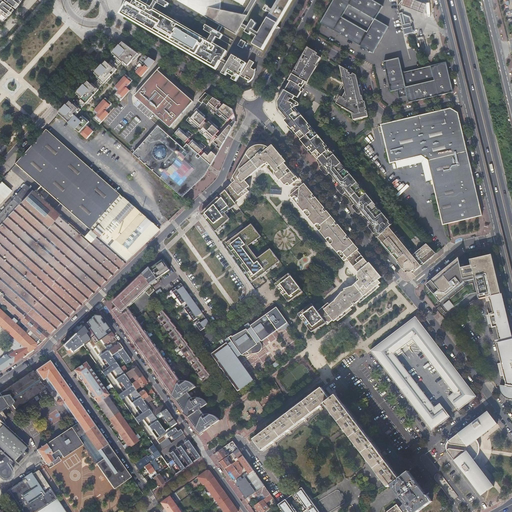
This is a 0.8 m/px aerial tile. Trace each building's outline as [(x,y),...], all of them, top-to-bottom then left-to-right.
[(20,1),(19,0),(3,0),(3,1),(0,0),(0,17),(2,15),(5,18),(7,14),(5,13),(7,10),(10,12),(13,9),(10,7),(11,5),(14,7),(15,6),(12,4),(15,2),(17,4),(20,1)] [(278,0),(272,10),(271,13),(259,34),(253,30),(257,23),(253,20),(248,27),(242,24),(247,16),(243,15),(220,10),(221,6),(221,3),(221,1),(220,0),(127,0),(124,5),(125,6),(120,13),(216,69),(220,61),(221,61),(222,59),(227,51),(213,43),(209,40),(154,9),(157,3),(166,8),(169,4),(162,0),(176,0),(220,25),(222,27),(236,35),(241,27),(247,30),(246,32),(250,35),(251,33),(257,36),(253,44),(259,48),(259,47),(263,49),(272,34),(264,30),(269,22),(270,23),(276,26),(291,0),(278,0)] [(251,0),(243,15),(247,16),(256,0),(251,0)] [(370,52),(370,51),(373,53),(389,26),(376,18),(383,5),(373,0),(333,0),(321,22),(368,50),(368,51),(370,52)] [(404,0),(402,6),(425,13),(428,4),(414,0),(404,0)] [(401,14),(403,35),(414,33),(413,27),(410,28),(409,23),(407,23),(406,17),(404,17),(403,14),(401,14)] [(206,25),(204,30),(212,35),(216,37),(221,40),(223,35),(219,32),(217,31),(206,25)] [(241,40),(238,45),(243,48),(246,42),(241,40)] [(87,139),(93,131),(86,125),(89,121),(83,115),(80,118),(76,114),(86,102),(88,104),(93,98),(91,97),(104,82),(106,84),(111,78),(109,77),(122,62),(124,64),(128,60),(129,60),(132,62),(137,56),(134,53),(136,51),(130,47),(129,49),(123,43),(113,54),(116,56),(115,57),(117,59),(112,65),(110,63),(109,64),(106,61),(95,74),(98,76),(97,77),(99,79),(94,85),(92,83),(91,84),(88,81),(77,94),(80,97),(79,98),(81,99),(76,105),(74,103),(73,104),(70,101),(59,113),(63,117),(87,139)] [(307,52),(306,51),(304,55),(306,56),(304,59),(302,58),(302,59),(301,61),(300,61),(293,74),(308,83),(317,66),(316,66),(321,58),(322,56),(309,48),(307,52)] [(227,65),(222,74),(226,76),(228,73),(234,77),(232,80),(236,82),(240,76),(245,79),(245,78),(249,81),(248,83),(251,81),(252,80),(253,78),(254,77),(255,75),(256,71),(256,69),(255,71),(251,68),(254,63),(250,60),(246,67),(245,67),(247,63),(240,59),(238,62),(238,61),(239,59),(233,55),(229,63),(227,65)] [(141,78),(155,62),(149,59),(147,60),(143,57),(136,65),(138,66),(134,70),(137,72),(136,73),(141,78)] [(453,92),(446,62),(433,65),(426,67),(422,67),(402,72),(399,58),(384,61),(385,68),(383,68),(384,70),(386,70),(391,91),(398,89),(399,93),(400,94),(399,95),(401,97),(402,95),(403,96),(407,95),(409,102),(453,92)] [(368,117),(367,111),(366,111),(365,109),(364,109),(363,104),(361,94),(363,93),(359,79),(359,78),(348,72),(348,71),(340,66),(343,80),(348,82),(344,88),(342,92),(342,93),(340,96),(340,97),(336,104),(352,112),(353,120),(368,117)] [(158,70),(135,96),(155,114),(170,128),(193,102),(158,70)] [(290,82),(301,93),(302,92),(304,89),(302,88),(306,82),(308,83),(293,74),(289,81),(290,82)] [(129,91),(130,91),(127,88),(133,81),(127,75),(115,88),(119,92),(115,96),(120,101),(129,91)] [(335,95),(340,97),(340,96),(342,93),(342,92),(344,88),(348,82),(343,80),(336,92),(335,95)] [(319,158),(330,149),(295,107),(296,106),(298,106),(299,105),(299,104),(299,103),(293,100),(295,96),(298,98),(301,93),(290,82),(289,84),(285,90),(284,89),(282,92),(277,101),(277,109),(286,120),(285,120),(289,125),(296,133),(305,144),(313,154),(318,159),(319,158)] [(198,101),(202,103),(209,95),(205,93),(198,101)] [(209,95),(203,102),(214,111),(220,104),(221,102),(209,95)] [(103,121),(109,114),(106,111),(112,104),(106,99),(94,112),(98,115),(94,120),(100,124),(103,121)] [(220,104),(214,111),(217,113),(219,110),(223,106),(220,104)] [(233,109),(225,104),(219,110),(217,113),(216,113),(226,122),(230,117),(231,118),(234,114),(233,109)] [(205,116),(197,109),(194,112),(196,113),(191,119),(189,117),(187,120),(195,127),(196,126),(199,128),(204,121),(206,119),(204,117),(205,116)] [(429,160),(468,151),(459,114),(451,109),(418,116),(419,120),(413,121),(412,118),(382,125),(390,163),(396,162),(421,156),(429,160)] [(201,130),(200,132),(208,139),(209,138),(211,140),(219,131),(217,129),(218,127),(210,120),(207,124),(201,130)] [(204,121),(199,128),(201,130),(207,124),(204,121)] [(296,133),(289,125),(287,127),(294,135),(296,133)] [(171,138),(158,126),(136,151),(135,150),(132,153),(161,178),(183,198),(205,176),(208,170),(211,165),(201,157),(200,156),(188,145),(187,144),(183,148),(175,141),(171,138)] [(175,141),(178,137),(187,144),(189,142),(188,140),(193,135),(188,131),(186,134),(180,128),(171,138),(175,141)] [(91,231),(122,197),(45,129),(15,164),(91,231)] [(206,152),(201,157),(211,165),(231,132),(228,130),(224,135),(222,133),(213,144),(216,147),(209,155),(206,152)] [(193,140),(188,145),(200,156),(203,153),(201,152),(206,146),(202,143),(199,146),(193,140)] [(230,185),(226,190),(234,200),(239,196),(239,195),(242,193),(242,194),(248,190),(246,187),(249,185),(244,178),(250,174),(250,175),(260,168),(260,167),(264,165),(266,165),(269,163),(270,164),(269,165),(274,171),(273,172),(273,174),(277,178),(278,177),(280,180),(284,186),(287,183),(290,186),(298,179),(291,171),(290,171),(284,163),(286,161),(272,145),(269,147),(268,146),(266,145),(265,145),(263,144),(260,144),(258,144),(256,145),(253,146),(251,148),(250,149),(248,151),(231,181),(233,183),(234,184),(231,186),(230,185)] [(313,154),(305,144),(303,146),(311,156),(313,154)] [(321,164),(318,167),(320,169),(322,168),(322,169),(335,156),(330,149),(319,158),(320,161),(321,161),(323,163),(321,164)] [(483,216),(468,151),(429,160),(433,180),(435,189),(443,225),(483,216)] [(335,156),(322,169),(324,171),(323,172),(325,174),(326,175),(328,173),(330,172),(331,174),(342,163),(335,156)] [(421,156),(396,162),(398,168),(423,162),(427,182),(433,180),(429,160),(421,156)] [(349,173),(342,163),(331,174),(332,174),(331,175),(332,177),(333,178),(336,181),(337,181),(339,183),(337,184),(335,186),(336,187),(337,185),(344,178),(346,176),(349,173)] [(355,179),(349,173),(346,176),(344,178),(337,185),(336,187),(336,188),(338,188),(340,191),(339,192),(340,193),(341,193),(343,190),(347,187),(350,184),(352,182),(355,179)] [(343,190),(341,193),(342,194),(342,195),(344,193),(346,192),(348,194),(347,195),(348,195),(349,197),(349,196),(350,195),(352,193),(360,185),(355,179),(352,182),(350,184),(347,187),(343,190)] [(0,203),(11,191),(1,182),(0,183),(0,203)] [(358,247),(304,183),(301,186),(297,186),(296,190),(290,195),(292,198),(294,196),(296,196),(297,196),(299,199),(299,200),(299,202),(297,203),(299,206),(300,205),(302,207),(301,208),(303,211),(305,209),(307,209),(308,209),(310,212),(310,214),(310,215),(308,217),(310,219),(311,218),(313,221),(312,222),(314,224),(316,223),(318,223),(319,223),(321,226),(321,227),(321,228),(319,230),(321,233),(322,232),(324,234),(323,235),(325,238),(328,236),(329,236),(330,236),(332,239),(332,240),(332,241),(330,243),(332,246),(333,245),(335,248),(335,249),(337,251),(339,249),(340,249),(341,249),(344,252),(343,253),(343,255),(341,257),(344,259),(346,257),(356,248),(358,247)] [(0,223),(31,190),(26,184),(0,212),(0,223)] [(351,206),(353,208),(354,208),(356,211),(355,212),(356,213),(359,214),(361,212),(362,211),(364,213),(363,214),(364,216),(367,219),(368,220),(369,220),(371,222),(370,223),(368,225),(368,227),(369,228),(370,227),(383,214),(360,185),(352,193),(350,195),(349,196),(349,197),(352,201),(353,200),(355,202),(354,204),(351,206)] [(92,294),(159,230),(138,210),(107,245),(96,235),(90,242),(31,190),(0,223),(0,303),(25,326),(37,338),(42,342),(92,294)] [(234,200),(226,190),(201,213),(216,231),(230,218),(225,212),(227,210),(228,211),(236,204),(234,200)] [(107,245),(138,210),(122,196),(122,197),(91,231),(96,235),(107,245)] [(383,214),(370,227),(372,230),(371,231),(373,233),(376,234),(377,237),(377,238),(389,227),(392,224),(383,214)] [(251,223),(225,243),(238,259),(239,258),(243,263),(242,264),(254,281),(280,261),(270,248),(257,258),(248,246),(261,236),(251,223)] [(389,227),(377,238),(381,243),(382,242),(383,243),(382,244),(384,247),(396,235),(389,227)] [(404,245),(396,235),(384,247),(385,247),(386,247),(389,251),(388,251),(391,254),(393,255),(392,256),(404,245)] [(428,245),(427,244),(416,254),(417,255),(428,245)] [(408,250),(404,245),(392,256),(394,259),(395,258),(397,260),(396,261),(397,261),(408,250)] [(410,252),(408,250),(397,261),(404,271),(406,270),(408,268),(408,266),(412,266),(411,268),(413,270),(414,271),(434,251),(428,245),(417,255),(414,257),(412,254),(409,257),(406,255),(410,252)] [(361,254),(356,248),(346,257),(351,262),(352,262),(351,261),(352,260),(351,259),(352,258),(351,258),(352,257),(354,259),(361,254)] [(436,253),(435,252),(434,251),(414,271),(414,272),(429,260),(434,255),(436,253)] [(374,267),(369,261),(368,262),(361,254),(354,259),(352,257),(351,258),(352,258),(351,259),(352,260),(351,261),(352,262),(351,262),(358,271),(357,271),(357,276),(358,276),(358,278),(359,279),(357,281),(348,289),(349,289),(348,292),(354,300),(355,300),(356,301),(355,302),(357,303),(359,301),(360,300),(362,300),(363,301),(377,289),(375,287),(379,284),(381,282),(378,279),(377,278),(379,277),(378,273),(379,272),(376,269),(374,267)] [(454,261),(426,285),(440,302),(465,282),(475,279),(480,299),(487,298),(497,295),(502,294),(493,255),(471,259),(472,265),(462,267),(459,267),(454,261)] [(146,277),(152,285),(158,281),(157,279),(159,277),(160,278),(163,276),(170,271),(165,265),(166,264),(164,260),(151,268),(150,267),(143,274),(144,275),(146,277)] [(303,291),(289,273),(277,282),(291,300),(303,291)] [(144,293),(152,286),(152,285),(146,277),(144,275),(143,274),(128,288),(130,289),(131,290),(133,293),(136,291),(138,293),(136,295),(139,298),(144,293)] [(129,307),(130,308),(135,303),(152,286),(144,293),(139,298),(134,302),(129,307)] [(179,286),(171,291),(172,293),(171,294),(180,307),(183,304),(186,308),(182,311),(191,323),(195,321),(198,324),(194,327),(199,333),(208,327),(179,286)] [(126,303),(129,307),(134,302),(139,298),(136,295),(138,293),(136,291),(133,293),(131,290),(130,289),(128,288),(126,291),(114,303),(115,304),(115,305),(116,306),(117,308),(117,307),(122,304),(123,305),(126,303)] [(334,320),(335,322),(338,320),(341,318),(342,319),(344,317),(346,315),(349,313),(351,312),(350,311),(350,309),(351,308),(354,306),(343,293),(342,294),(343,297),(342,298),(341,296),(335,300),(330,305),(328,303),(318,311),(327,322),(328,324),(334,320)] [(500,340),(511,337),(511,336),(511,334),(508,315),(505,303),(503,294),(502,294),(497,295),(487,298),(488,301),(491,300),(494,313),(491,314),(490,314),(490,318),(492,317),(492,320),(493,320),(493,321),(491,321),(492,324),(493,327),(497,326),(500,340)] [(453,307),(447,300),(442,304),(448,311),(453,307)] [(151,362),(152,364),(159,359),(160,358),(164,355),(156,345),(154,342),(147,332),(144,328),(140,322),(137,318),(135,315),(130,308),(129,307),(126,303),(123,305),(122,304),(117,307),(117,308),(113,310),(113,309),(115,313),(116,313),(116,314),(117,313),(119,316),(122,320),(122,321),(124,324),(125,326),(123,328),(125,331),(128,329),(128,330),(132,335),(133,337),(135,340),(133,341),(135,344),(137,343),(142,349),(143,351),(145,353),(143,355),(145,358),(147,356),(151,362)] [(327,322),(318,311),(312,303),(300,312),(314,331),(327,322)] [(276,306),(266,314),(277,328),(287,321),(276,306)] [(12,360),(14,362),(36,347),(36,343),(35,341),(37,338),(25,326),(22,329),(0,309),(0,325),(22,345),(7,356),(12,360)] [(171,320),(166,314),(165,312),(161,315),(163,318),(160,320),(161,322),(163,321),(165,324),(167,323),(169,326),(165,328),(167,330),(169,329),(171,332),(173,331),(175,334),(171,336),(173,339),(175,338),(177,340),(179,339),(181,342),(177,344),(178,347),(180,346),(182,348),(184,347),(186,350),(182,352),(184,355),(186,354),(188,356),(190,355),(192,358),(188,360),(190,363),(192,362),(193,364),(196,363),(198,366),(194,369),(196,371),(197,370),(199,373),(198,374),(203,381),(206,379),(206,380),(211,376),(207,371),(205,369),(206,368),(201,363),(199,361),(200,360),(195,355),(193,353),(194,352),(190,347),(188,345),(188,344),(184,339),(182,336),(183,336),(178,330),(176,328),(177,328),(172,322),(170,320),(171,320)] [(226,342),(211,353),(236,388),(252,377),(251,376),(250,376),(244,367),(241,369),(233,358),(236,356),(241,353),(241,354),(242,354),(256,351),(257,351),(258,350),(259,349),(260,348),(261,347),(261,345),(261,344),(261,342),(260,341),(259,340),(261,339),(261,340),(277,328),(266,314),(250,325),(251,326),(247,329),(246,328),(232,336),(232,335),(229,337),(232,341),(227,343),(226,342)] [(424,327),(416,316),(404,326),(371,350),(380,361),(381,361),(382,361),(384,362),(382,364),(401,389),(402,390),(403,390),(404,390),(405,390),(407,392),(405,394),(423,417),(425,416),(426,417),(425,418),(424,420),(432,430),(450,416),(440,403),(435,407),(396,356),(403,352),(400,349),(399,347),(405,342),(406,344),(409,347),(415,342),(454,393),(448,397),(459,410),(477,396),(468,385),(466,387),(465,385),(467,383),(449,360),(447,361),(446,359),(446,358),(446,357),(446,356),(446,355),(426,330),(424,331),(423,330),(424,329),(424,327)] [(111,343),(116,339),(111,331),(100,339),(103,343),(109,339),(111,343)] [(70,354),(83,345),(75,333),(63,344),(70,354)] [(511,337),(500,340),(499,340),(499,342),(497,343),(502,362),(498,363),(498,364),(499,363),(502,363),(503,365),(503,366),(502,366),(503,372),(503,373),(504,376),(505,376),(506,380),(507,385),(507,386),(500,385),(500,386),(500,388),(501,391),(501,393),(503,395),(503,396),(505,397),(507,399),(509,399),(511,399),(511,337)] [(112,355),(122,348),(119,343),(108,350),(112,355)] [(156,370),(159,374),(171,365),(166,359),(164,355),(160,358),(159,359),(152,364),(153,365),(154,367),(152,368),(153,369),(154,371),(156,370)] [(236,356),(233,358),(241,369),(244,367),(236,356)] [(0,393),(1,395),(1,396),(8,406),(11,404),(15,409),(27,401),(22,394),(40,381),(46,377),(61,398),(57,401),(58,404),(61,404),(64,402),(78,422),(37,450),(49,468),(61,460),(58,457),(61,455),(63,457),(83,444),(78,437),(85,432),(97,450),(107,443),(49,360),(34,370),(23,378),(22,377),(0,391),(0,393)] [(92,398),(94,398),(129,448),(139,441),(107,396),(108,395),(86,362),(74,370),(77,374),(77,376),(77,377),(78,379),(79,381),(81,381),(82,382),(89,391),(89,393),(89,395),(90,396),(91,397),(92,398)] [(135,381),(142,376),(136,366),(129,371),(126,367),(124,365),(120,368),(129,379),(132,376),(135,381)] [(185,414),(187,415),(189,417),(190,417),(195,424),(196,425),(197,427),(196,430),(199,432),(201,434),(203,432),(211,427),(210,425),(215,422),(215,423),(220,420),(219,418),(216,416),(212,415),(211,415),(206,416),(201,409),(200,408),(203,406),(204,406),(208,404),(209,404),(208,403),(205,401),(203,400),(199,399),(196,399),(194,399),(189,392),(188,391),(191,389),(192,390),(196,387),(197,387),(195,385),(193,384),(190,382),(186,382),(184,381),(182,382),(176,373),(173,369),(171,365),(159,374),(161,376),(162,378),(164,380),(162,382),(164,385),(165,384),(170,390),(171,392),(172,392),(173,394),(172,397),(177,400),(178,400),(185,410),(184,413),(185,414)] [(33,369),(22,377),(23,378),(34,370),(33,369)] [(131,383),(136,390),(147,382),(142,376),(135,381),(131,383)] [(22,394),(27,401),(45,388),(40,381),(22,394)] [(52,396),(56,393),(51,386),(48,388),(52,396)] [(360,447),(389,486),(392,484),(400,478),(390,466),(336,395),(329,400),(325,395),(326,394),(322,388),(316,392),(315,390),(312,393),(313,395),(308,398),(307,396),(304,398),(305,400),(301,403),(300,402),(297,404),(298,406),(294,409),(292,407),(289,410),(291,411),(287,414),(285,413),(282,415),(284,417),(279,420),(278,418),(274,421),(276,423),(255,439),(262,449),(272,442),(274,440),(287,430),(290,428),(303,418),(305,416),(319,406),(321,404),(324,402),(325,403),(327,402),(346,429),(348,431),(358,444),(360,447)] [(138,393),(143,399),(148,396),(149,395),(154,392),(152,389),(146,393),(148,395),(147,395),(143,389),(138,393)] [(148,396),(143,399),(155,416),(160,412),(165,408),(163,405),(156,410),(149,400),(152,399),(149,395),(148,396)] [(1,396),(0,396),(0,406),(2,410),(8,406),(1,396)] [(177,400),(172,397),(184,413),(185,410),(178,400),(177,400)] [(306,417),(320,407),(319,406),(305,416),(306,417)] [(165,408),(160,412),(170,427),(176,423),(165,408)] [(488,431),(498,424),(493,418),(488,411),(471,424),(474,428),(480,436),(481,437),(483,435),(488,431)] [(0,415),(0,473),(7,469),(5,466),(7,464),(13,459),(15,461),(18,459),(19,460),(26,453),(23,450),(25,448),(21,443),(17,440),(13,435),(9,431),(10,430),(8,427),(6,428),(0,423),(2,422),(3,421),(0,415)] [(193,425),(195,424),(190,417),(189,417),(187,415),(187,416),(193,425)] [(290,428),(291,429),(304,419),(303,418),(290,428)] [(170,427),(165,431),(169,437),(180,429),(176,423),(170,427)] [(477,439),(481,437),(480,436),(474,428),(471,424),(467,427),(448,441),(449,442),(448,443),(448,444),(447,444),(447,446),(447,447),(448,449),(447,450),(482,495),(487,491),(486,489),(491,485),(494,486),(479,465),(475,460),(474,459),(475,458),(476,456),(477,453),(477,452),(477,451),(477,448),(477,447),(477,446),(476,444),(474,441),(477,439)] [(9,431),(13,435),(17,440),(21,443),(25,448),(27,446),(10,430),(9,431)] [(274,440),(275,441),(288,431),(287,430),(274,440)] [(108,466),(97,450),(85,432),(78,437),(83,444),(101,471),(108,466)] [(239,449),(233,441),(228,444),(234,452),(239,449)] [(112,487),(129,475),(107,443),(97,450),(108,466),(101,471),(112,487)] [(160,454),(153,445),(149,448),(152,452),(134,464),(138,470),(144,466),(160,454)] [(223,449),(223,448),(215,453),(220,460),(228,455),(227,453),(226,452),(227,451),(226,449),(224,450),(223,449)] [(243,456),(239,449),(234,452),(238,457),(235,459),(236,461),(237,461),(239,459),(243,456)] [(163,458),(160,454),(144,466),(146,469),(144,470),(146,472),(147,471),(149,474),(159,468),(156,463),(163,458)] [(254,470),(243,456),(239,459),(250,474),(254,470)] [(219,462),(224,469),(225,468),(231,464),(227,457),(219,462)] [(243,470),(239,463),(235,466),(233,463),(231,464),(225,468),(233,480),(241,475),(243,470)] [(7,469),(0,473),(0,476),(1,477),(2,478),(4,478),(6,478),(8,477),(10,474),(10,473),(10,471),(10,469),(9,467),(7,464),(5,466),(7,469)] [(25,479),(8,490),(14,499),(15,499),(17,502),(16,502),(18,505),(19,504),(20,506),(23,511),(22,511),(35,511),(40,509),(37,504),(54,493),(38,470),(31,475),(25,479)] [(209,470),(207,470),(197,477),(203,485),(204,484),(224,511),(237,511),(239,511),(236,508),(217,481),(209,470)] [(247,485),(259,477),(254,470),(250,474),(236,483),(247,499),(254,494),(247,485)] [(426,496),(408,472),(404,475),(400,478),(392,484),(406,502),(399,507),(396,504),(385,511),(408,511),(410,509),(411,511),(415,511),(416,511),(418,511),(420,511),(419,510),(422,507),(425,505),(426,506),(429,504),(428,503),(431,500),(427,495),(426,496)] [(158,487),(162,484),(165,482),(159,473),(152,478),(155,483),(158,487)] [(256,492),(262,488),(257,480),(253,483),(256,488),(255,490),(256,492)] [(246,499),(248,502),(262,492),(266,497),(271,494),(265,486),(262,488),(256,492),(254,494),(247,499),(246,499)] [(319,511),(302,487),(293,493),(301,504),(303,503),(308,511),(319,511)] [(57,498),(54,493),(37,504),(40,509),(57,498)] [(266,497),(255,505),(260,511),(263,511),(269,508),(265,502),(273,497),(271,494),(266,497)] [(181,511),(170,496),(162,501),(162,503),(163,505),(165,505),(166,507),(165,507),(167,511),(181,511)] [(40,509),(35,511),(66,511),(57,498),(40,509)] [(285,498),(278,504),(283,511),(296,511),(293,507),(292,508),(285,498)]
